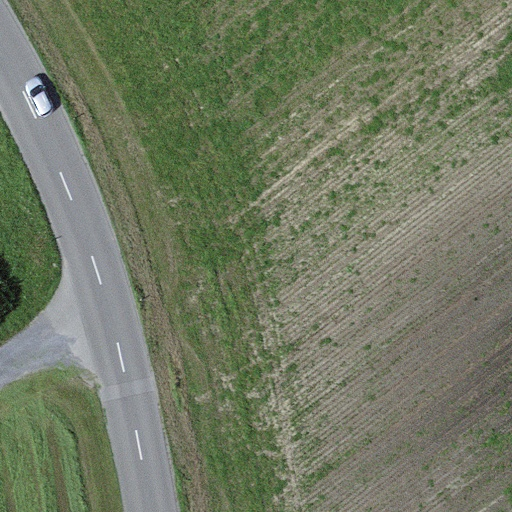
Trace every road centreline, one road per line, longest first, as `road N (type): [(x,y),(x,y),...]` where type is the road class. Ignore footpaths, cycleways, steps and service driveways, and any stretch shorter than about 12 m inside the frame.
road 1 (tertiary): [(0,54),(47,132),(114,320),(153,511)]
road 2 (track): [(114,320),(20,361),(0,379)]
